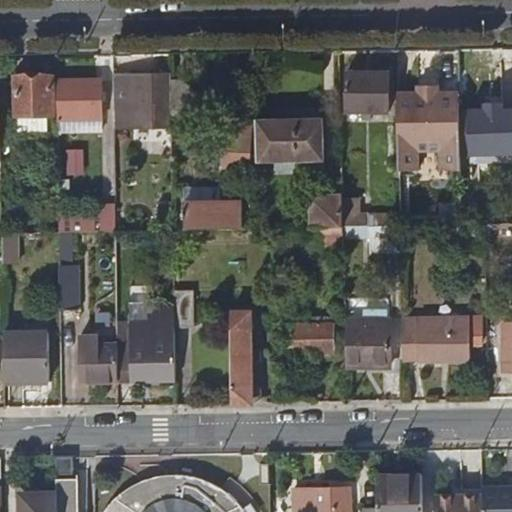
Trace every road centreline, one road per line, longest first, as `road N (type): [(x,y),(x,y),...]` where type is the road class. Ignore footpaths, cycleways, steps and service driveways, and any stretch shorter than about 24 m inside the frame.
road 1 (residential): [(511,422),(0,432)]
road 2 (residential): [(78,20),(427,13)]
